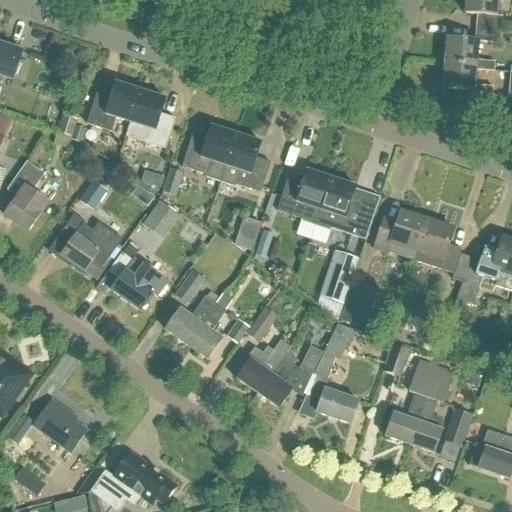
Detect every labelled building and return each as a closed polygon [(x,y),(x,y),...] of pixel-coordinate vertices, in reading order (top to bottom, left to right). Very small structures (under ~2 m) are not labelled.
[(477,16),(476,29),(501,32),(502,17),(497,16),(498,0),(465,0),(464,15),(477,16)] [(446,40),(444,65),(494,69),(494,64),(477,62),(478,43),(500,44),(501,32),(476,29),(475,42),(446,40)] [(0,77),(12,81),(14,75),(22,52),(0,44),(0,77)] [(472,107),(490,109),(492,89),(475,87),(476,72),(493,73),(494,69),(444,65),(442,91),(473,93),(472,107)] [(96,95),(86,125),(111,133),(115,120),(130,125),(141,92),(115,84),(110,99),(96,95)] [(130,125),(126,137),(140,142),(165,150),(175,120),(160,115),(165,100),(141,92),(130,125)] [(0,118),(0,132),(12,137),(19,117),(2,111),(0,118)] [(52,135),(66,139),(72,121),(58,117),(52,135)] [(221,181),(236,136),(210,128),(205,143),(191,138),(181,169),(206,177),(221,181)] [(236,136),(221,181),(235,186),(260,194),(270,163),(256,159),(260,144),(236,136)] [(45,176),(28,164),(8,191),(18,198),(4,217),(28,234),(50,203),(34,192),(45,176)] [(169,170),(162,194),(175,198),(183,175),(169,170)] [(286,182),(276,212),(316,225),(331,180),(306,171),(300,187),(286,182)] [(152,176),(148,187),(158,190),(162,179),(152,176)] [(331,180),(316,225),(330,230),(355,239),(365,208),(350,203),(355,188),(331,180)] [(94,184),(80,205),(93,214),(108,194),(94,184)] [(158,203),(141,226),(161,241),(178,218),(163,207),(158,203)] [(414,262),(427,222),(401,213),(396,229),(382,225),(374,249),(414,262)] [(69,247),(61,257),(85,274),(85,273),(97,281),(107,267),(105,265),(118,247),(117,246),(115,248),(83,226),(85,224),(74,217),(58,240),(69,247)] [(427,222),(414,262),(432,268),(453,275),(455,269),(460,256),(462,251),(448,246),(453,230),(427,222)] [(237,246),(248,250),(257,226),(245,223),(237,246)] [(263,231),(258,244),(269,248),(273,234),(263,231)] [(511,293),(511,243),(502,240),(498,253),(497,256),(483,251),(480,262),(475,276),(496,283),(494,288),(511,293)] [(305,259),(310,261),(315,246),(310,245),(305,259)] [(344,306),(359,260),(334,252),(319,298),(344,306)] [(111,292),(140,314),(154,294),(158,297),(167,284),(143,267),(135,280),(125,273),(132,263),(122,256),(109,274),(119,281),(111,292)] [(453,275),(451,280),(462,283),(465,273),(455,269),(453,275)] [(193,274),(174,297),(187,306),(204,282),(193,274)] [(340,322),(358,328),(370,294),(351,287),(340,322)] [(166,332),(187,347),(223,295),(222,295),(215,305),(205,298),(189,319),(180,312),(166,332)] [(187,347),(208,361),(222,342),(210,334),(226,312),(225,312),(232,302),(223,295),(187,347)] [(246,336),(258,344),(276,318),(265,310),(246,336)] [(432,320),(426,339),(441,344),(447,324),(432,320)] [(226,338),(237,346),(249,329),(238,321),(226,338)] [(341,343),(331,339),(323,355),(324,356),(314,377),(316,378),(310,397),(321,400),(316,414),(351,426),(359,403),(325,391),(328,381),(341,343)] [(237,382),(258,396),(288,353),(289,350),(290,349),(280,342),(273,352),(267,348),(263,355),(254,350),(247,361),(250,363),(237,382)] [(383,373),(400,379),(409,351),(392,346),(383,373)] [(446,360),(454,363),(459,349),(451,346),(446,360)] [(258,396),(279,411),(294,390),(293,390),(299,381),(288,374),(297,361),(294,359),(297,355),(289,350),(288,353),(258,396)] [(0,354),(0,416),(1,418),(31,377),(0,354)] [(385,438),(410,446),(436,371),(420,365),(408,396),(414,399),(407,420),(393,415),(385,438)] [(410,446),(434,455),(442,432),(428,427),(435,406),(442,408),(453,377),(436,371),(410,446)] [(70,420),(72,417),(52,402),(33,428),(70,455),(87,433),(70,420)] [(443,443),(461,449),(472,417),(454,411),(443,443)] [(6,439),(18,447),(34,424),(23,416),(6,439)] [(469,467),(509,481),(511,471),(511,441),(487,432),(481,448),(476,446),(469,467)] [(90,493),(115,511),(118,511),(132,493),(152,507),(170,482),(131,455),(114,479),(105,473),(90,493)] [(45,487),(33,479),(25,490),(37,498),(45,487)] [(77,511),(88,511),(89,511),(86,498),(75,501),(77,511)]
